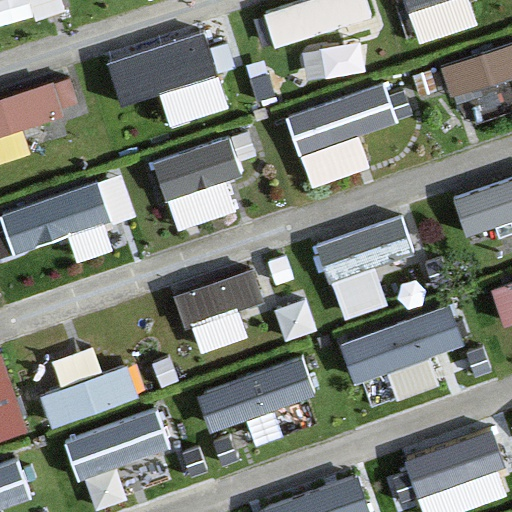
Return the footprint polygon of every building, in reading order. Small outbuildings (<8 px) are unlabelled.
[(375,0),(266,0),(280,40),(378,7),(375,0)] [(511,26),(442,46),(451,79),(511,61),(511,26)] [(316,172),(372,149),(361,123),(405,104),(387,62),(287,103),(316,172)] [(234,130),(164,136),(170,210),(241,204),(234,130)] [(110,212),(139,202),(123,157),(7,197),(22,240),(75,221),(84,246),(117,234),(110,212)] [(468,221),(511,204),(511,161),(454,182),(468,221)] [(376,250),(416,235),(402,197),(319,227),(347,303),(390,287),(376,250)] [(198,336),(249,323),(239,287),(266,280),(259,253),(182,273),(198,336)] [(511,263),(493,270),(504,310),(511,307),(511,263)] [(357,366),(466,325),(450,284),(342,325),(357,366)] [(217,414),(317,374),(302,337),(202,378),(217,414)] [(0,342),(0,422),(27,418),(12,340),(0,342)] [(57,413),(144,382),(131,347),(44,378),(57,413)] [(0,511),(8,511),(0,490),(35,478),(21,440),(0,447),(0,511)] [(268,511),(342,511),(378,499),(363,457),(261,493),(268,511)]
